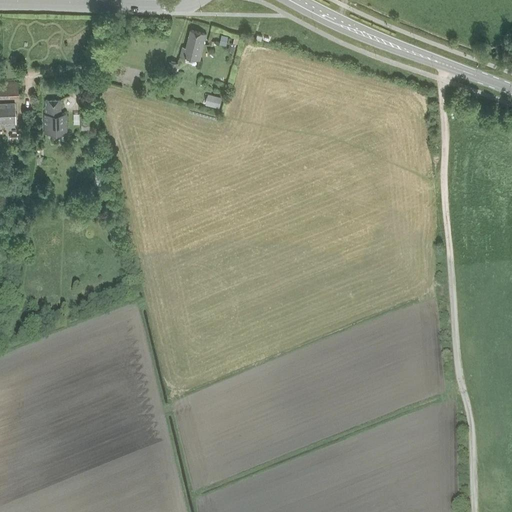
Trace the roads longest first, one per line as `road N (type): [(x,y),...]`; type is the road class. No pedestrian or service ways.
road 1 (track): [(449,51),(442,80),(452,331),(470,420),(473,511)]
road 2 (secondary): [(511,90),(296,0)]
road 3 (tertiary): [(0,3),(194,0)]
